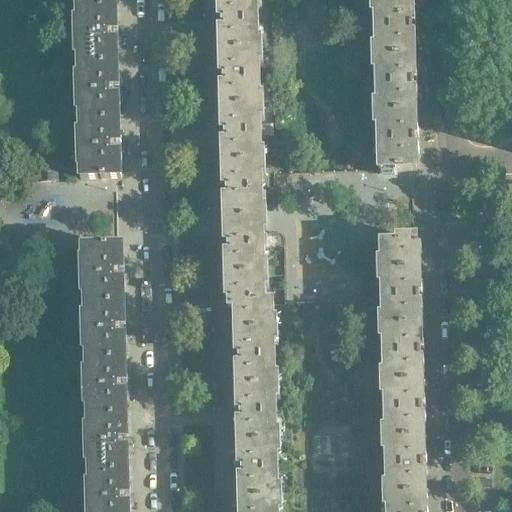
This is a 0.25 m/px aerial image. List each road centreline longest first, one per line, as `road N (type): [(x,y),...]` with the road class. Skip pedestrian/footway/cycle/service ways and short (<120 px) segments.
road 1 (residential): [(160,511),(147,0)]
road 2 (residential): [(458,511),(450,189)]
road 3 (residential): [(450,189),(445,0)]
